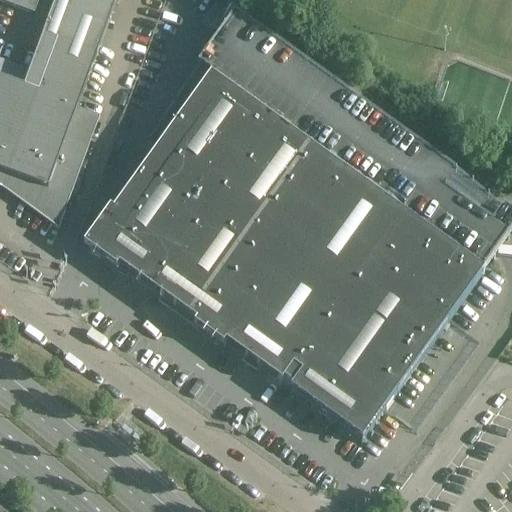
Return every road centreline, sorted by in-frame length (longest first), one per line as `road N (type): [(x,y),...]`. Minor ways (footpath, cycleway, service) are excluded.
road 1 (unclassified): [(319,511),(0,276)]
road 2 (primary): [(151,511),(0,390)]
